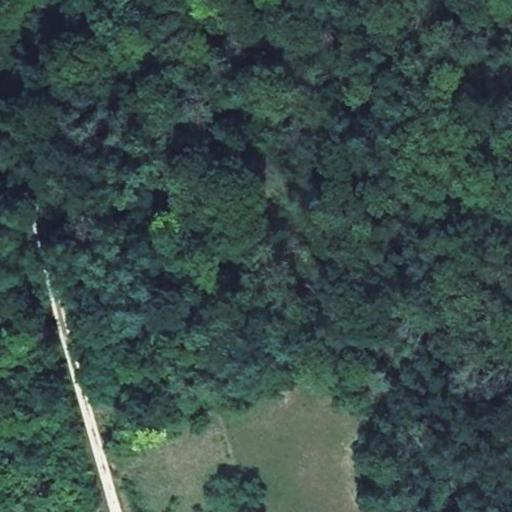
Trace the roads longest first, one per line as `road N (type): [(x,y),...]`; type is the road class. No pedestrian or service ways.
road 1 (track): [(119,511),(38,199),(23,179),(0,183)]
road 2 (track): [(246,511),(208,390)]
